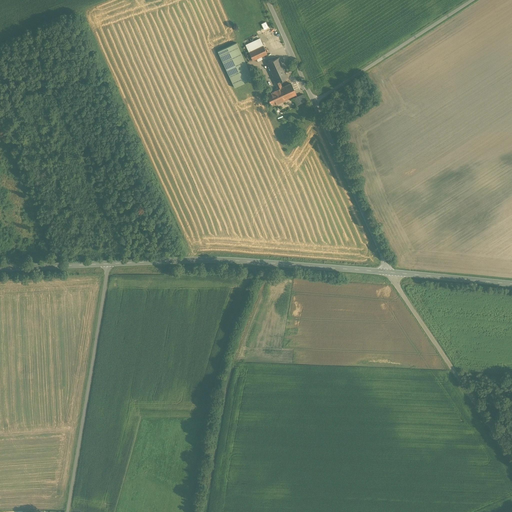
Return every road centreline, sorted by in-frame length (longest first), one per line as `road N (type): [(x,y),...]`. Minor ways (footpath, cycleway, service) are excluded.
road 1 (tertiary): [(108,263),(217,259),(390,272)]
road 2 (unclassified): [(108,263),(67,511)]
road 3 (unclassified): [(511,457),(390,272)]
road 4 (unclassified): [(390,272),(314,100)]
road 5 (unclassified): [(472,0),(314,100)]
road 6 (tertiary): [(390,272),(511,283)]
